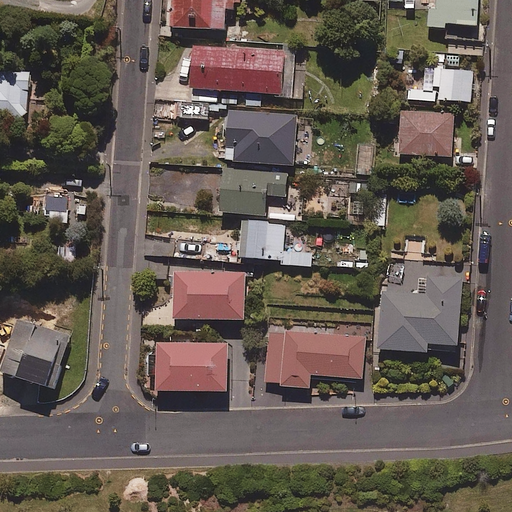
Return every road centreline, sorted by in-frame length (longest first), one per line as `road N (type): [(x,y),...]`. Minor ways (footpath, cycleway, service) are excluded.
road 1 (residential): [(109,432),(133,0)]
road 2 (residential): [(493,421),(109,432)]
road 3 (residential): [(493,421),(511,78)]
